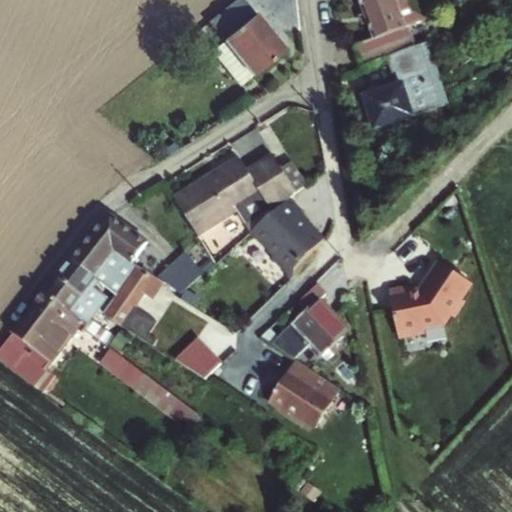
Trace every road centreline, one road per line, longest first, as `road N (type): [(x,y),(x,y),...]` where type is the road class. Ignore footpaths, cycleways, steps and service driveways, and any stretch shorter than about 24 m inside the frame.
road 1 (residential): [(347,236),(397,480)]
road 2 (residential): [(310,0),(347,236)]
road 3 (residential): [(347,236),(254,330)]
